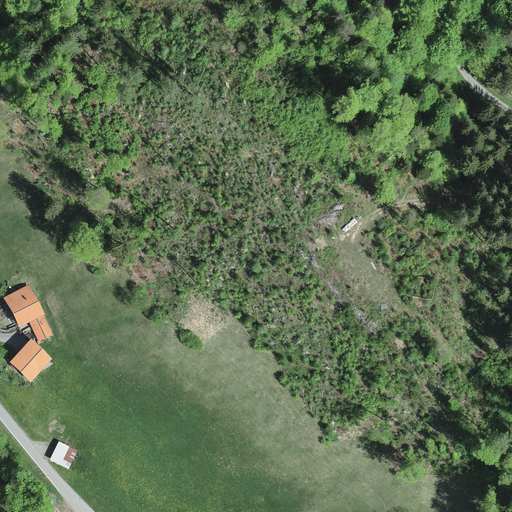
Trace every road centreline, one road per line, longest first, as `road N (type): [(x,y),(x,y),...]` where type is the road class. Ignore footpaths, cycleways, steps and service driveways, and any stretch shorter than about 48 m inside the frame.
road 1 (track): [(511,113),(464,73),(425,0)]
road 2 (unclassified): [(84,511),(0,411)]
